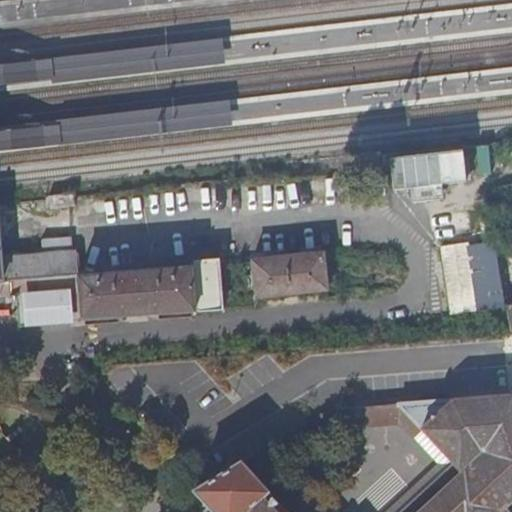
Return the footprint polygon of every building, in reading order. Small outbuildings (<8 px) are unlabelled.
[(50,73),(51,84),(225,64),(222,39),(48,59),(50,73)] [(0,65),(0,78),(50,73),(48,59),(0,65)] [(57,139),(58,146),(232,126),(230,100),(55,121),(56,123),(57,139)] [(0,128),(0,145),(57,139),(56,123),(0,128)] [(490,146),(479,147),(481,175),(493,174),(490,146)] [(401,155),(403,200),(449,198),(449,184),(474,182),(472,152),(401,155)] [(238,180),(238,210),(287,209),(286,178),(238,180)] [(466,212),(435,218),(439,236),(469,231),(466,212)] [(478,312),(506,307),(494,245),(468,250),(478,312)] [(478,312),(468,250),(467,247),(441,250),(452,316),(478,312)] [(325,255),(254,262),(256,300),(330,293),(325,255)] [(194,270),(81,279),(84,321),(222,311),(218,261),(193,263),(194,270)] [(74,290),(25,291),(25,325),(75,325),(74,290)] [(511,511),(508,507),(511,503),(511,396),(510,396),(399,404),(399,405),(384,406),(386,414),(406,412),(454,466),(402,511),(283,511),(268,495),(268,494),(241,465),(199,491),(198,497),(211,511),(511,511)]
